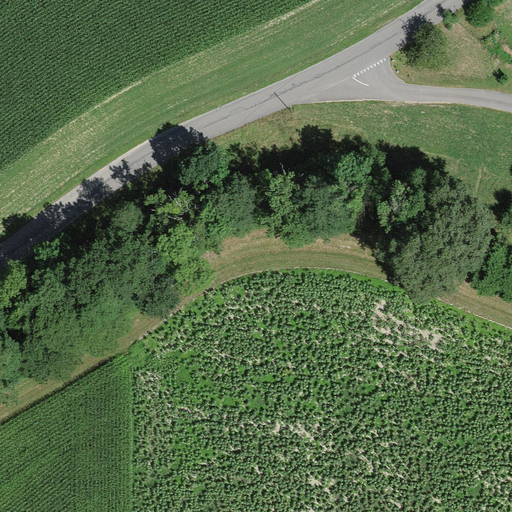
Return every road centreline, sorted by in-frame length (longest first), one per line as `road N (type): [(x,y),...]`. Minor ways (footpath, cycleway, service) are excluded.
road 1 (unclassified): [(0,258),(115,171),(344,63)]
road 2 (unclassified): [(511,104),(370,84),(344,63)]
